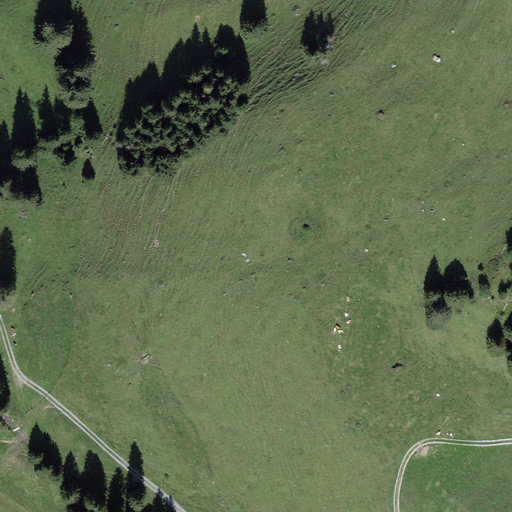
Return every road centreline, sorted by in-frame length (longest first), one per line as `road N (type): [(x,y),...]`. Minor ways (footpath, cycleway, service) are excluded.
road 1 (track): [(178,511),(21,379),(0,323)]
road 2 (track): [(511,441),(423,443),(401,472),(396,511)]
